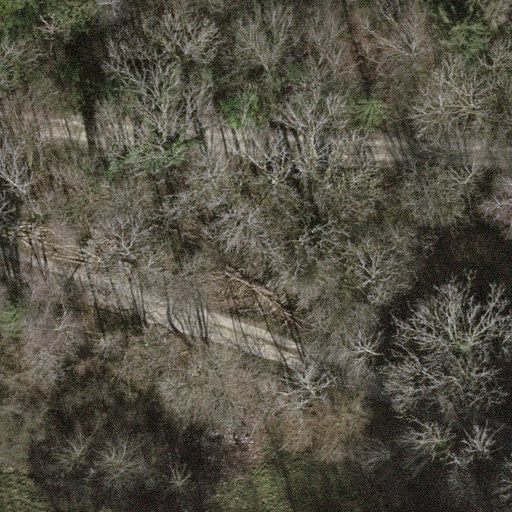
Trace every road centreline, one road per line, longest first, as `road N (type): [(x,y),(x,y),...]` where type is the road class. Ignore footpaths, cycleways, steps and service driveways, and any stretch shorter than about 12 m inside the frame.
road 1 (track): [(0,257),(216,320),(511,432)]
road 2 (track): [(511,157),(122,135),(0,115)]
